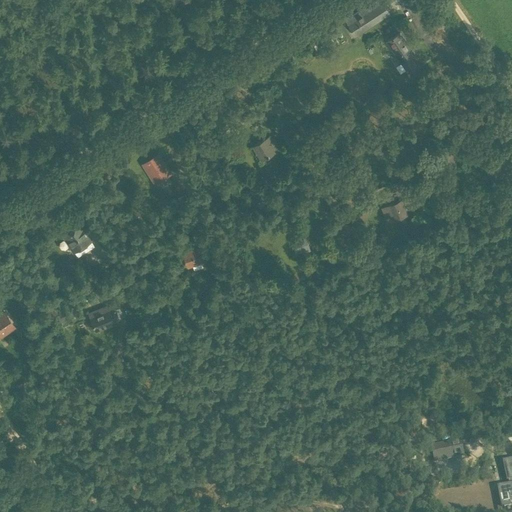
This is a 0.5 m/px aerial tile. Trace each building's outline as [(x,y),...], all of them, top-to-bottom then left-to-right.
[(355,36),(385,17),(384,16),(389,11),(380,0),(373,0),(344,20),(355,36)] [(407,71),(416,65),(410,56),(414,53),(399,32),(386,41),(407,71)] [(281,111),(281,104),(266,104),(266,113),(269,113),(269,111),(281,111)] [(278,149),(271,138),(266,141),(264,138),(253,145),(261,158),(278,149)] [(350,154),(356,151),(350,140),(344,143),(350,154)] [(442,171),(458,161),(453,154),(450,149),(435,159),(442,171)] [(157,156),(142,165),(143,166),(153,182),(157,180),(161,186),(169,181),(165,175),(168,173),(157,156)] [(388,194),(395,192),(393,184),(385,186),(388,194)] [(392,220),(407,215),(401,200),(381,207),(385,217),(390,215),(392,220)] [(73,253),(93,240),(82,222),(61,236),(73,253)] [(311,253),(309,248),(303,233),(290,238),(296,254),(301,251),(303,256),(311,253)] [(187,268),(204,262),(199,247),(182,253),(187,268)] [(79,283),(89,272),(83,267),(73,278),(79,283)] [(53,295),(58,290),(52,284),(47,289),(53,295)] [(110,311),(107,305),(88,313),(95,330),(114,323),(113,320),(125,316),(121,307),(110,311)] [(56,315),(60,322),(75,315),(72,307),(56,315)] [(9,328),(6,323),(11,319),(5,311),(0,314),(0,329),(2,332),(9,328)] [(460,440),(430,446),(434,463),(463,457),(460,440)] [(511,457),(502,460),(506,484),(495,487),(498,499),(510,496),(511,505),(511,457)] [(448,511),(453,511),(461,510),(456,491),(444,493),(448,511)]
